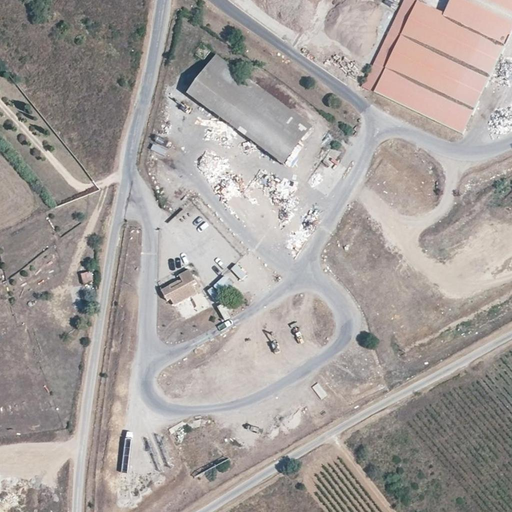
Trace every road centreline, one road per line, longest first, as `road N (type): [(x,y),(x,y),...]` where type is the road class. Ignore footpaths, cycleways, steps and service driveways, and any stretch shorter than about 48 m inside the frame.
road 1 (unclassified): [(163,0),(84,446),(81,511)]
road 2 (unclassified): [(511,333),(201,511)]
